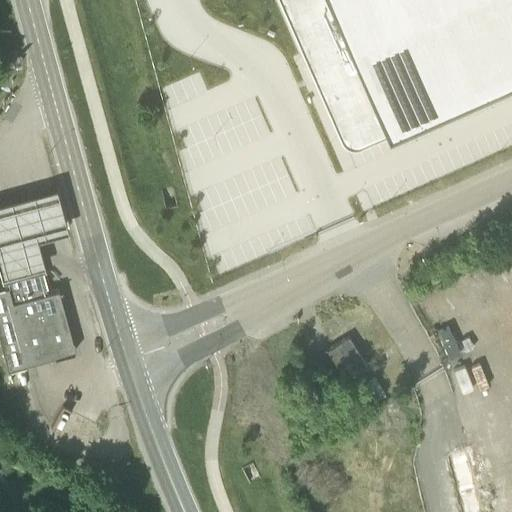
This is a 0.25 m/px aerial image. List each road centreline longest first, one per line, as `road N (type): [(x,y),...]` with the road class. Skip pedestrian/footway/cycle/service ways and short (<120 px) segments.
road 1 (unclassified): [(127,361),(511,187)]
road 2 (tertiary): [(127,361),(27,0)]
road 3 (unknown): [(362,255),(417,349),(461,511)]
road 4 (tertiary): [(184,511),(127,361)]
